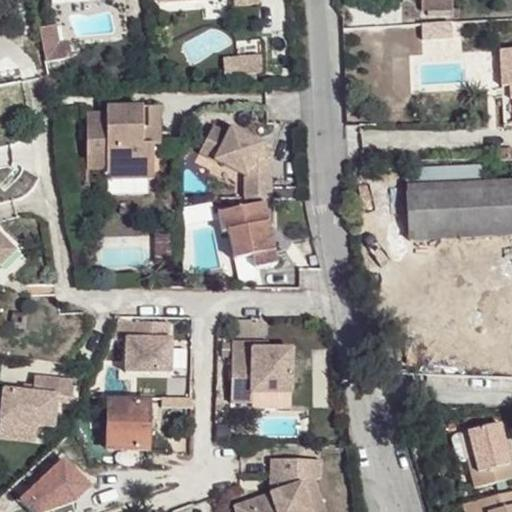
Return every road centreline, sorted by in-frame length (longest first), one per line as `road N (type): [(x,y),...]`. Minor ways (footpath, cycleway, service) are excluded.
road 1 (unclassified): [(400,511),(352,369),(315,0)]
road 2 (unknown): [(361,395),(511,400)]
